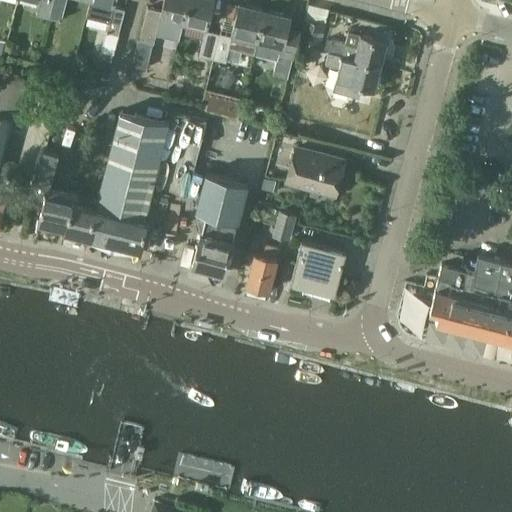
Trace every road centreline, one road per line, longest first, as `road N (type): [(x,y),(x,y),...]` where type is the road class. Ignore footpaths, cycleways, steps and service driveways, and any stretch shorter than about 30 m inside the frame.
road 1 (tertiary): [(378,336),(376,308),(449,15)]
road 2 (tertiary): [(166,299),(338,343),(378,336)]
road 3 (tertiary): [(0,259),(166,299)]
road 4 (tertiary): [(511,384),(406,358),(378,336)]
